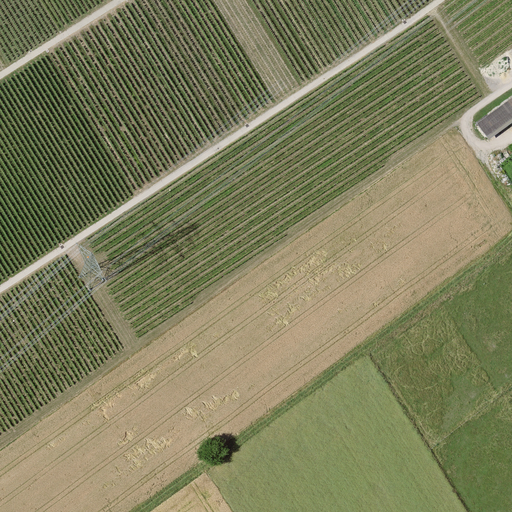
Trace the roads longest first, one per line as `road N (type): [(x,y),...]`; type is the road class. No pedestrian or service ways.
road 1 (track): [(442,0),(0,290)]
road 2 (track): [(0,77),(122,0)]
